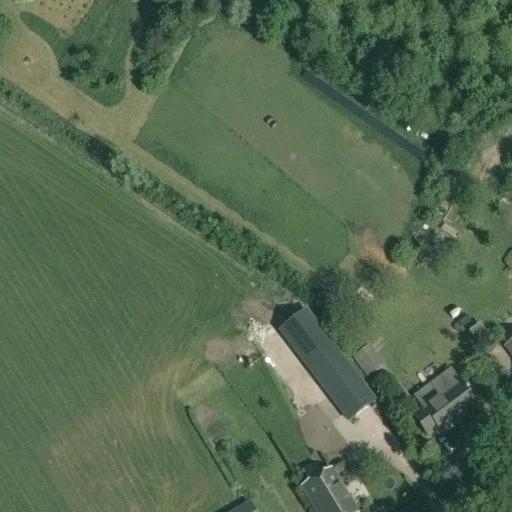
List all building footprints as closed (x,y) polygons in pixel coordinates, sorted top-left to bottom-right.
[(364,351),(372,346),(356,323),(349,328),(364,351)] [(375,402),(321,331),(294,351),(349,422),(375,402)] [(381,349),(363,356),(374,384),(392,377),(381,349)] [(465,390),(460,384),(413,418),(427,437),(437,430),(441,435),(457,424),(456,422),(477,407),(467,393),(469,392),(467,389),(465,390)] [(207,511),(222,504),(171,405),(113,435),(152,511),(207,511)] [(314,511),(354,511),(326,471),(299,490),(314,511)]
